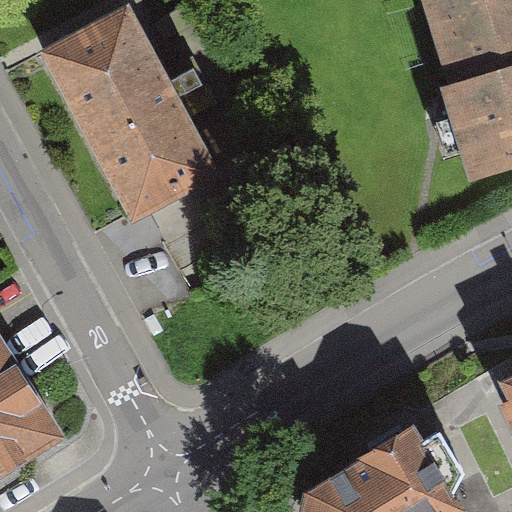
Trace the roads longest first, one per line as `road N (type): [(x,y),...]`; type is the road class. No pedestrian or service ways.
road 1 (tertiary): [(171,471),(430,315),(511,278)]
road 2 (residential): [(0,156),(171,471)]
